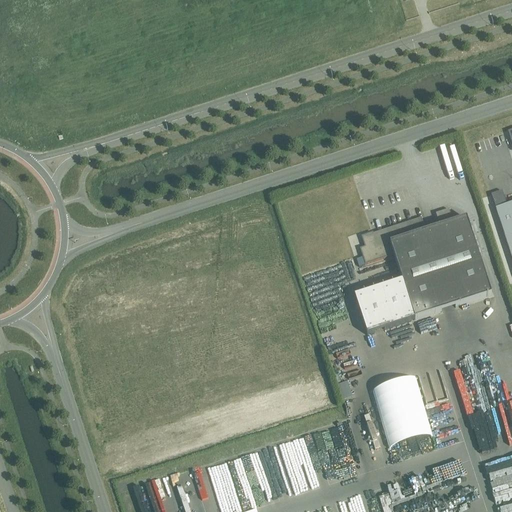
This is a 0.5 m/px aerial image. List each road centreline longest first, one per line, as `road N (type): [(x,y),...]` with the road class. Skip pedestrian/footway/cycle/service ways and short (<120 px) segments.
road 1 (unclassified): [(511,10),(85,149)]
road 2 (unclassified): [(114,232),(511,102)]
road 3 (unclassified): [(104,511),(34,306)]
road 4 (unknown): [(433,172),(458,182),(469,197),(500,330)]
road 5 (unknown): [(442,349),(486,511)]
road 6 (unknown): [(442,349),(379,371),(357,338),(342,285)]
